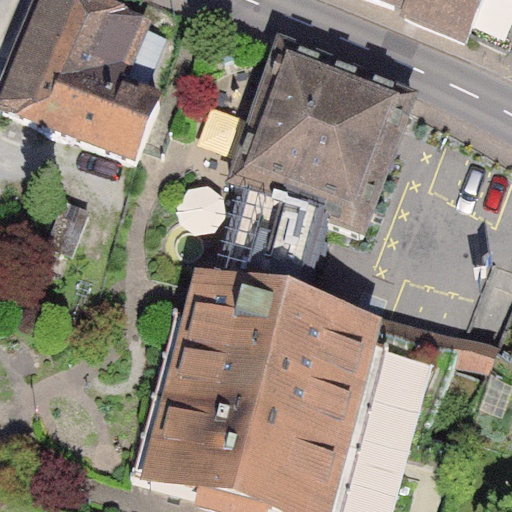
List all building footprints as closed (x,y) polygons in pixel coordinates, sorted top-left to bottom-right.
[(372,0),(431,28),(443,0),(372,0)] [(511,0),(443,0),(431,28),(493,57),(511,17),(511,0)] [(170,40),(72,4),(27,123),(126,160),(170,40)] [(410,117),(295,74),(250,194),(366,236),(410,117)] [(177,511),(356,511),(408,326),(221,274),(156,506),(177,511)]
